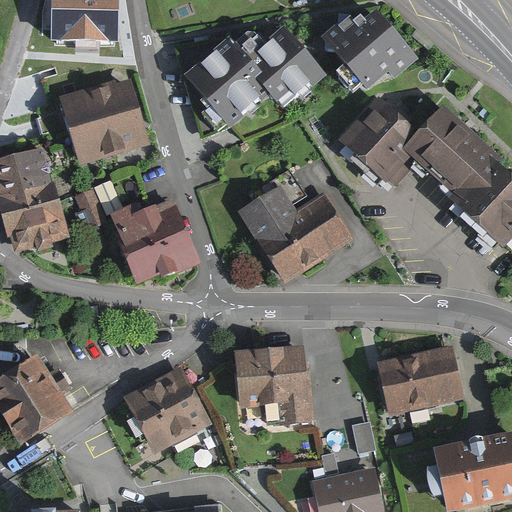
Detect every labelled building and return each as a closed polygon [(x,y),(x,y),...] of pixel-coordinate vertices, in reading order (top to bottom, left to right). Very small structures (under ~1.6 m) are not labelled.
[(57,0),(58,40),(110,41),(110,0),(57,0)] [(338,31),(327,41),(368,88),(389,69),(394,75),(412,58),(375,16),(358,31),(352,24),(341,34),(338,31)] [(244,61),(267,88),(283,107),(321,76),(282,29),(244,61)] [(228,120),(267,88),(244,61),(232,46),(193,78),(228,120)] [(140,92),(67,114),(85,173),(158,151),(140,92)] [(381,103),(347,142),(393,182),(413,159),(406,153),(419,137),(381,103)] [(456,196),(486,162),(492,155),(441,112),(419,137),(406,153),(413,159),(456,196)] [(40,154),(0,165),(0,190),(5,208),(52,194),(40,154)] [(511,184),(486,162),(456,196),(453,200),(504,244),(511,234),(511,184)] [(84,226),(102,224),(99,190),(81,192),(84,226)] [(281,193),(245,215),(284,278),(346,240),(322,201),(295,217),(281,193)] [(52,194),(5,208),(17,248),(64,234),(52,194)] [(170,210),(124,230),(149,287),(196,267),(170,210)] [(300,351),(239,357),(244,407),(281,404),(282,423),(307,421),(300,351)] [(450,353),(384,367),(393,412),(459,398),(450,353)] [(36,365),(0,388),(0,404),(23,439),(66,411),(36,365)] [(185,380),(137,403),(160,452),(209,430),(185,380)] [(511,440),(441,454),(452,506),(511,494),(511,440)] [(381,511),(374,473),(314,484),(319,511),(381,511)]
